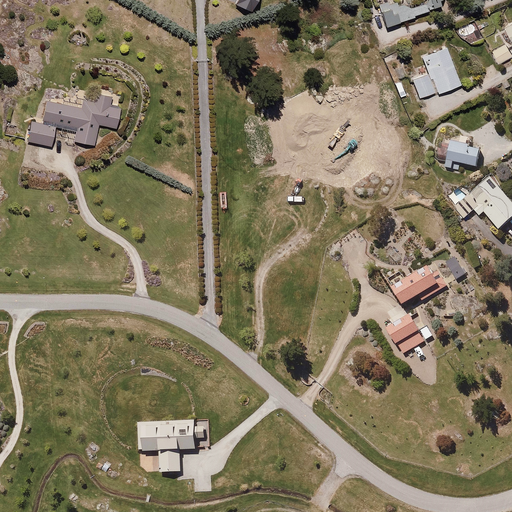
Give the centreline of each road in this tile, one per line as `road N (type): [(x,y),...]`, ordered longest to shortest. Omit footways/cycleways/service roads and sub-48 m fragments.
road 1 (residential): [(511,499),(476,507),(409,496),(350,456),(229,349),(170,314),(112,302),(0,302)]
road 2 (track): [(253,371),(265,268),(303,181)]
